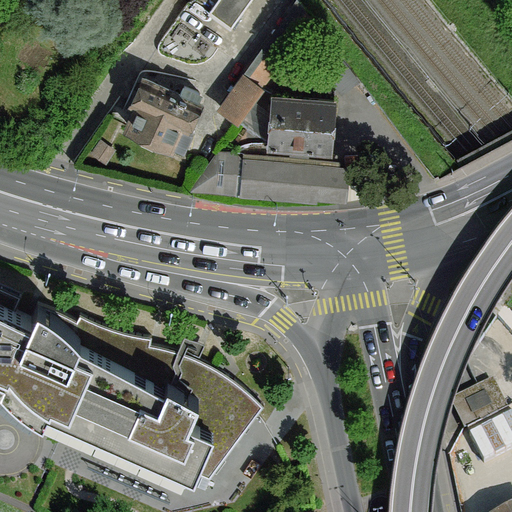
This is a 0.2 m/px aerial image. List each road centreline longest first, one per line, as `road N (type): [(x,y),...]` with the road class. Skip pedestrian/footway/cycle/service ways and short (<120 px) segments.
road 1 (primary): [(62,217),(285,320),(324,371)]
road 2 (primary): [(511,243),(472,303),(437,381),(410,511)]
road 3 (primary): [(349,247),(198,243),(62,217)]
road 4 (primary): [(400,397),(419,317),(461,219)]
road 5 (primary): [(400,397),(349,247)]
road 6 (primary): [(324,371),(355,511)]
road 7 (primary): [(349,247),(324,371)]
